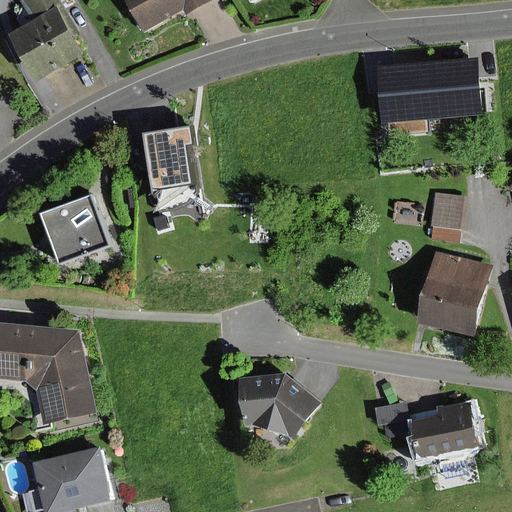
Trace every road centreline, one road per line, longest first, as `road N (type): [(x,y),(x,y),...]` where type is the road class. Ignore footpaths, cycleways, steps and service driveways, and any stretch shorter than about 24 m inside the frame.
road 1 (residential): [(368,30),(230,59),(109,114),(0,183)]
road 2 (residential): [(511,381),(309,346),(247,327)]
road 3 (residential): [(511,19),(368,30)]
